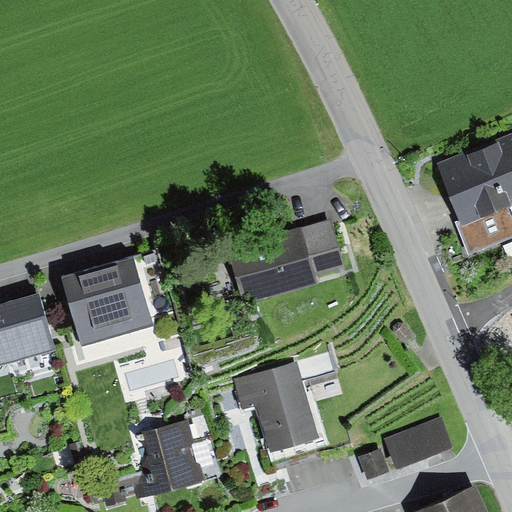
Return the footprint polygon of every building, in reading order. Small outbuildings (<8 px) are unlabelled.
[(511,136),(438,167),(462,225),(458,227),(470,257),(511,239),(511,136)] [(332,215),(303,224),(318,273),(346,264),(332,215)] [(302,220),(228,241),(245,300),(319,278),(318,273),(303,224),(302,220)] [(160,253),(134,260),(145,300),(171,293),(160,253)] [(61,281),(80,345),(152,324),(145,300),(134,260),(61,281)] [(61,345),(44,284),(0,296),(0,363),(51,350),(61,345)] [(393,330),(401,339),(411,329),(404,321),(398,319),(393,324),(393,330)] [(54,361),(51,350),(0,363),(0,436),(10,433),(6,419),(9,412),(18,404),(26,402),(18,371),(54,361)] [(315,413),(300,359),(235,378),(243,404),(257,400),(262,417),(271,446),(321,432),(315,413)] [(442,415),(386,437),(396,463),(452,441),(442,415)] [(202,472),(188,418),(145,428),(148,450),(142,468),(90,482),(94,501),(147,487),(202,472)] [(390,467),(382,445),(360,453),(368,475),(390,467)] [(410,508),(412,511),(480,511),(489,508),(476,479),(410,508)]
